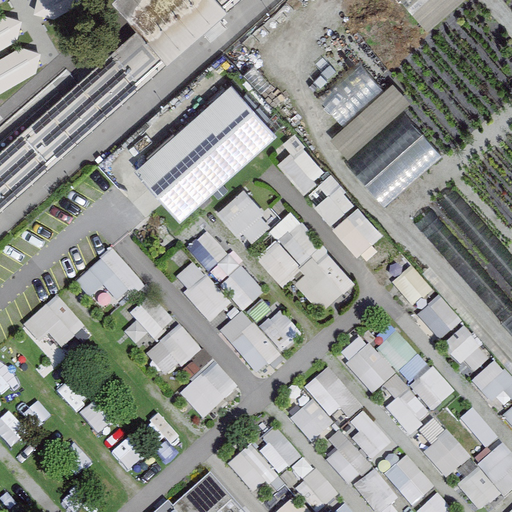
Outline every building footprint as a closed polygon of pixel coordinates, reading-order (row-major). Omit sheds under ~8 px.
[(0,214),(241,0),(173,0),(136,33),(0,153),(0,214)] [(38,0),(29,5),(23,15),(29,25),(40,24),(82,0),(38,0)] [(116,0),(111,5),(136,33),(173,0),(116,0)] [(406,0),(431,28),(464,0),(406,0)] [(0,97),(33,43),(0,23),(0,97)] [(392,78),(369,54),(322,99),(345,123),(392,78)] [(273,132),(231,85),(138,166),(180,213),(273,132)] [(370,181),(388,203),(445,154),(427,132),(370,181)] [(309,193),(332,172),(303,140),(280,161),(309,193)] [(335,171),(322,181),(332,195),(318,205),(332,224),(360,204),(335,171)] [(250,245),(276,226),(250,188),(223,207),(250,245)] [(274,228),(303,261),(324,243),(295,210),(274,228)] [(211,270),(230,253),(210,232),(192,249),(211,270)] [(260,255),(285,284),(305,267),(281,238),(260,255)] [(80,279),(107,313),(145,283),(117,249),(80,279)] [(330,249),(298,274),(326,309),(358,283),(330,249)] [(217,321),(235,304),(195,263),(178,281),(217,321)] [(248,312),(268,292),(243,266),(223,286),(248,312)] [(396,283),(415,307),(436,291),(416,267),(396,283)] [(61,364),(95,333),(59,295),(25,327),(61,364)] [(160,339),(179,319),(153,296),(135,316),(160,339)] [(440,297),(421,318),(447,340),(466,318),(440,297)] [(223,332),(263,375),(285,355),(245,312),(223,332)] [(150,355),(172,379),(205,348),(182,325),(150,355)] [(451,347),(465,364),(486,346),(472,329),(451,347)] [(217,362),(184,394),(208,420),(242,388),(217,362)] [(328,417),(343,409),(350,419),(363,412),(338,368),(309,384),(328,417)] [(314,400),(297,416),(320,440),(337,424),(314,400)] [(261,441),(283,473),(303,459),(281,427),(261,441)] [(326,445),(353,485),(374,471),(346,431),(326,445)] [(121,452),(137,473),(153,461),(136,440),(121,452)] [(258,493),(280,474),(255,445),(233,464),(258,493)] [(420,506),(439,485),(408,456),(389,477),(420,506)] [(167,500),(153,511),(244,511),(210,472),(172,506),(167,500)] [(458,511),(444,492),(416,511),(458,511)] [(312,511),(304,497),(283,510),(283,511),(312,511)]
